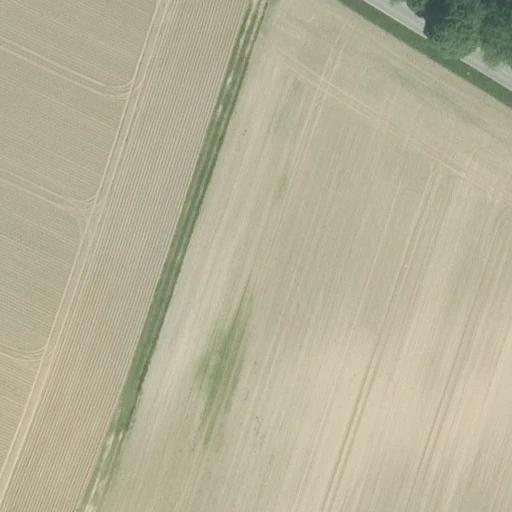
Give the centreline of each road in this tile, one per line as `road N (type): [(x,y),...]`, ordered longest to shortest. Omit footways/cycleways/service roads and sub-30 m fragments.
road 1 (track): [(262,0),(91,511)]
road 2 (secondary): [(511,77),(384,0)]
